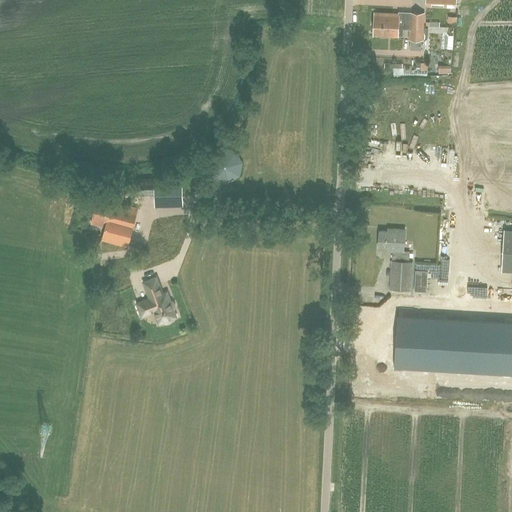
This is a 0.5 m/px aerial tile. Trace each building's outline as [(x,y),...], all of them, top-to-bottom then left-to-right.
[(398,12),(398,14),(374,13),(374,21),(373,35),(398,36),(403,36),(403,30),(410,30),(410,39),(422,40),(423,25),(423,14),(411,13),(411,12),(398,12)] [(241,168),(241,167),(241,165),(241,164),(240,163),(240,161),(239,160),(239,159),(238,158),(237,157),(236,155),(235,155),(234,154),(233,153),(232,152),(230,152),(229,151),(228,151),(226,151),(225,151),(224,151),(222,151),(221,151),(219,152),(218,152),(217,153),(216,154),(215,155),(214,155),(213,157),(212,158),(211,159),(210,160),(210,161),(209,163),(209,164),(209,165),(209,167),(209,168),(209,170),(209,171),(210,172),(210,174),(211,175),(212,176),(213,177),(214,178),(215,179),(216,180),(217,181),(218,181),(219,182),(221,182),(222,183),(224,183),(225,183),(226,183),(228,183),(229,182),(230,182),(232,181),(233,181),(234,180),(235,179),(236,178),(237,177),(238,176),(239,175),(239,174),(240,172),(240,171),(241,170),(241,168)] [(183,183),(154,184),(155,179),(137,180),(137,196),(154,195),(154,207),(184,206),(183,183)] [(127,247),(137,208),(98,198),(91,224),(105,227),(102,241),(127,247)] [(411,290),(412,262),(408,262),(409,251),(403,251),(404,230),(387,229),(387,231),(379,231),(378,248),(387,248),(387,251),(392,251),(390,289),(411,290)] [(511,230),(504,230),(502,271),(511,271),(511,230)] [(417,291),(430,292),(430,271),(417,271),(417,291)] [(171,320),(172,318),(176,317),(167,292),(162,294),(156,278),(144,282),(149,297),(135,303),(141,318),(155,313),(159,323),(162,322),(165,322),(167,322),(169,321),(171,320)] [(399,367),(402,367),(511,373),(511,323),(411,317),(411,327),(402,326),(399,367)]
